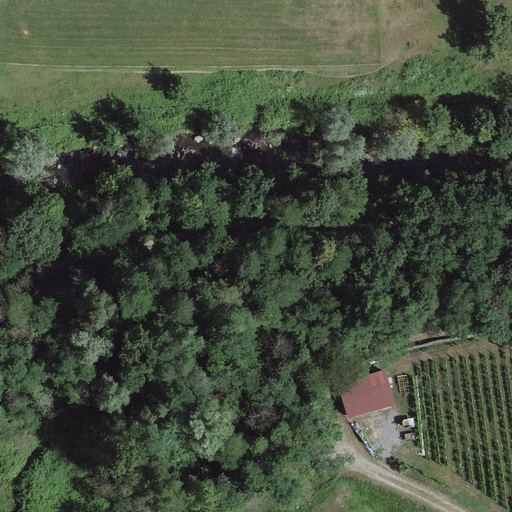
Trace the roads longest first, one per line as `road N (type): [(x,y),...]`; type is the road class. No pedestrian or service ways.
road 1 (track): [(511,225),(280,241),(0,321)]
road 2 (unclassified): [(313,406),(343,457),(454,511)]
